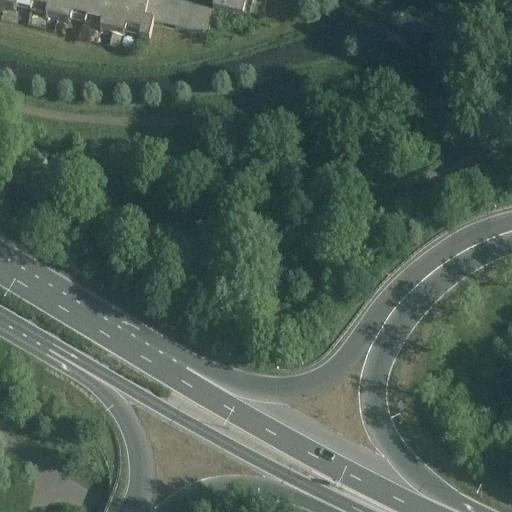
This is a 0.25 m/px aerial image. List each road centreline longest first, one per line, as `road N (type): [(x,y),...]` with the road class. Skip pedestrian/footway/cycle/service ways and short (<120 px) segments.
road 1 (primary): [(511,221),(444,249),(411,274),(331,374),(281,392),(198,383)]
road 2 (primary): [(444,511),(379,425),(374,368),(404,314),(434,286),(511,243)]
road 3 (primary): [(28,332),(302,492)]
road 4 (primary): [(422,511),(198,383)]
road 5 (primary): [(198,383),(0,267)]
road 6 (primary): [(28,332),(103,391),(132,426),(141,466),(131,511)]
road 7 (primary): [(174,511),(201,493),(230,488),(302,492)]
